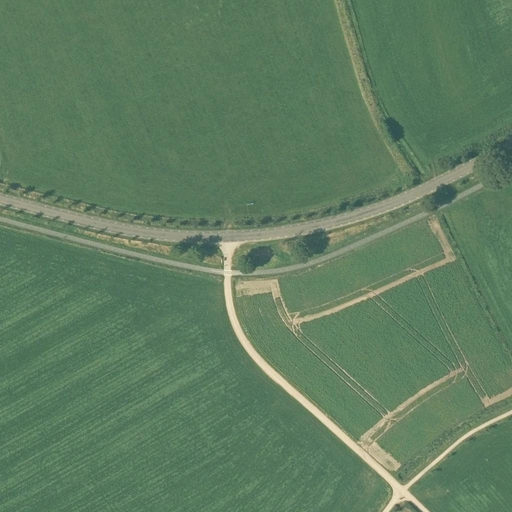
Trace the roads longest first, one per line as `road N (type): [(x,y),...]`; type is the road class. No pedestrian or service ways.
road 1 (tertiary): [(0,200),(136,233),(259,236),(359,216),(511,145)]
road 2 (track): [(226,237),(231,313),(253,356),(423,511)]
